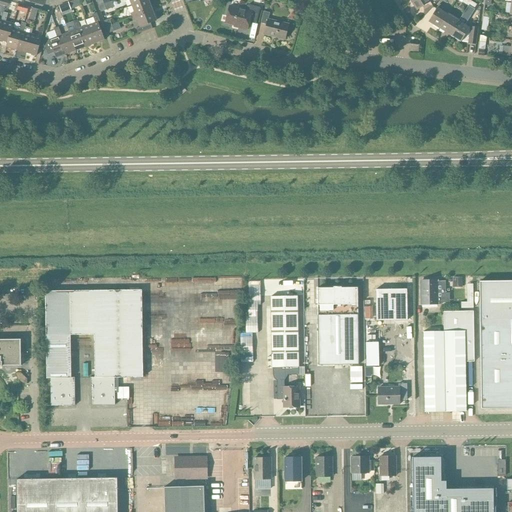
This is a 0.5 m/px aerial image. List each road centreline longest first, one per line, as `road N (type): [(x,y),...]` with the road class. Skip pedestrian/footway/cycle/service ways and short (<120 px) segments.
road 1 (unclassified): [(0,442),(511,431)]
road 2 (secondary): [(511,159),(0,167)]
road 3 (residential): [(511,78),(325,54),(297,67),(179,35)]
road 4 (residential): [(179,35),(62,83),(0,68)]
